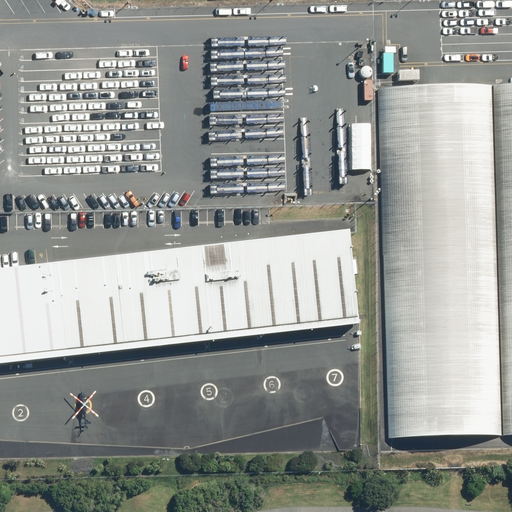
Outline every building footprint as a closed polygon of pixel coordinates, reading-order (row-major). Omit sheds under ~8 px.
[(396,54),(396,47),(382,48),(382,74),(391,74),(391,54),(396,54)] [(418,70),(399,70),(399,80),(424,80),(424,73),(418,73),(418,70)] [(371,101),(372,80),(364,80),(363,101),(371,101)] [(511,84),(493,85),(503,436),(511,435),(511,84)] [(491,86),(378,89),(388,439),(501,436),(491,86)] [(370,171),(370,124),(351,124),(350,171),(370,171)] [(0,271),(0,366),(71,359),(207,344),(356,328),(346,234),(270,242),(52,266),(0,271)]
